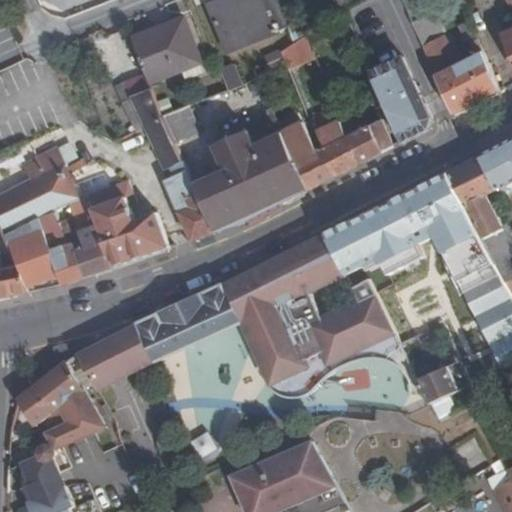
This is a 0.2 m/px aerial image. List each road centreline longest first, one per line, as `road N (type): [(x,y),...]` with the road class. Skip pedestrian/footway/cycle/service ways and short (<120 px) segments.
road 1 (tertiary): [(0,333),(155,289),(462,140)]
road 2 (unclassified): [(462,140),(395,0)]
road 3 (unclassified): [(140,0),(44,36),(27,0)]
